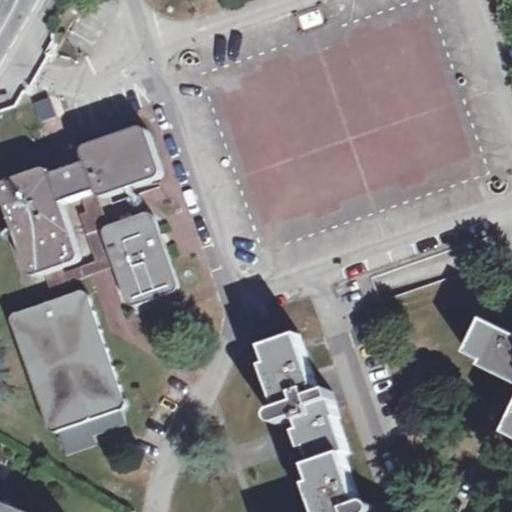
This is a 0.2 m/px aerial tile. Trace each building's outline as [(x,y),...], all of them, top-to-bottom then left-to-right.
[(49,100),(36,106),(43,122),(57,115),(49,100)] [(81,142),(86,158),(95,187),(98,194),(165,172),(148,120),(81,142)] [(86,158),(53,169),(63,198),(95,187),(86,158)] [(50,162),(0,178),(0,182),(32,275),(83,258),(63,198),(53,169),(50,162)] [(156,206),(104,224),(131,305),(184,287),(156,206)] [(89,285),(12,312),(53,431),(130,404),(89,285)] [(511,331),(488,322),(472,354),(473,354),(504,370),(502,375),(511,380),(511,432),(511,436),(511,331)] [(341,421),(344,420),(338,401),(335,392),(321,397),(319,389),(320,388),(302,337),(269,348),(280,382),(275,385),(284,410),(280,411),(278,412),(276,415),(275,418),(276,421),(278,423),(280,425),(283,426),(285,425),(301,419),(302,422),(306,432),(317,464),(316,465),(317,466),(313,467),(313,469),(325,502),(319,503),(322,511),(378,511),(377,507),(373,505),(370,504),(366,506),(348,456),(349,456),(349,455),(353,453),(352,453),(341,421)] [(26,511),(0,501),(0,511),(26,511)]
